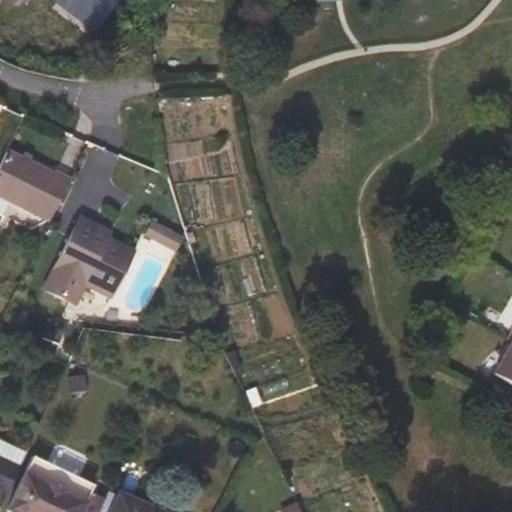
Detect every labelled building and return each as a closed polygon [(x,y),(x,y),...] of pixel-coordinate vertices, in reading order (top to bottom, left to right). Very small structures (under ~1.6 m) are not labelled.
[(56,0),(52,6),(93,35),(118,0),(56,0)] [(48,173),(5,154),(0,162),(0,217),(8,201),(49,219),(70,180),(50,171),(48,173)] [(96,228),(78,219),(41,292),(69,306),(79,286),(109,300),(132,253),(93,233),(96,228)] [(146,231),(141,253),(173,260),(178,239),(146,231)] [(511,347),(508,345),(491,377),(511,389),(511,347)] [(0,508),(18,469),(0,460),(0,508)] [(92,487),(30,460),(26,468),(89,495),(92,487)] [(89,495),(26,468),(6,511),(97,511),(101,504),(88,498),(89,495)] [(156,511),(116,494),(108,511),(156,511)] [(276,511),(299,511),(295,502),(276,511)]
